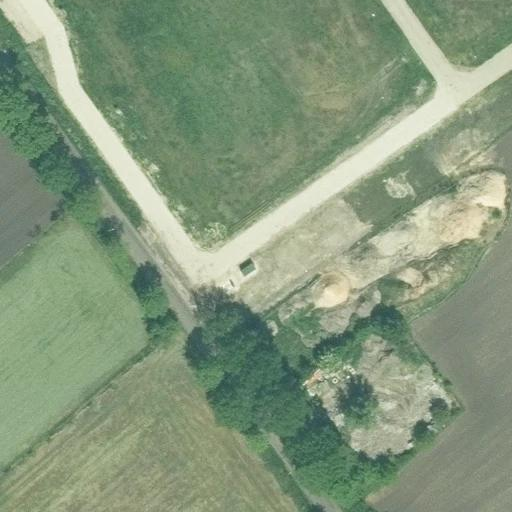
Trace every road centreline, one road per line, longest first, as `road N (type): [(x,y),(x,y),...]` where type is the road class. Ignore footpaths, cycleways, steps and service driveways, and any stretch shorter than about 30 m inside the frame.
road 1 (residential): [(28,0),(63,52),(69,84),(200,273),(456,94)]
road 2 (unclassified): [(327,511),(0,64)]
